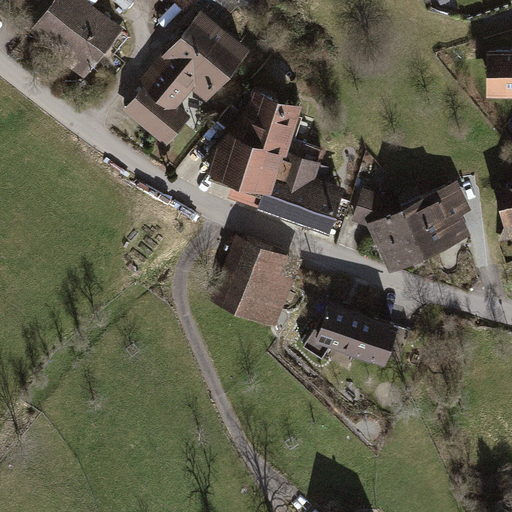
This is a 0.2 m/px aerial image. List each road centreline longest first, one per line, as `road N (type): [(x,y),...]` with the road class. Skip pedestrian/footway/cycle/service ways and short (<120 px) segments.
road 1 (residential): [(0,65),(215,210),(376,273),(511,312)]
road 2 (track): [(215,210),(185,264),(184,313),(282,511)]
